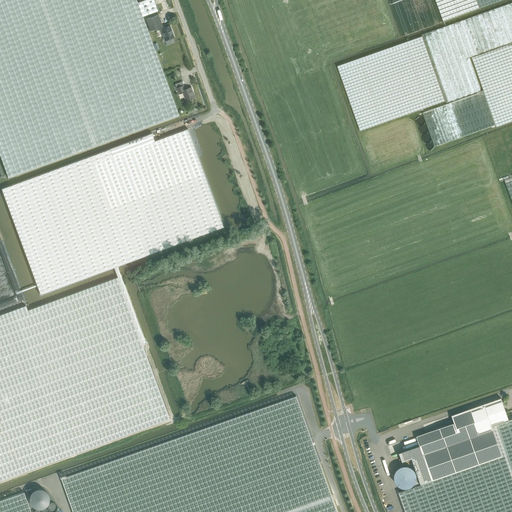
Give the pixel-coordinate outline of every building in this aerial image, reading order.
[(0,0),(0,154),(8,178),(179,115),(142,16),(158,11),(153,0),(143,0),(137,2),(136,0),(0,0)] [(435,0),(443,21),(502,0),(435,0)] [(446,103),(481,91),(469,57),(511,42),(511,2),(422,35),(422,36),(337,66),(360,131),(445,101),(446,103)] [(163,27),(158,14),(146,19),(150,31),(163,27)] [(170,26),(161,29),(165,41),(166,45),(175,42),(173,38),(171,31),(172,30),(170,26)] [(511,43),(508,45),(472,58),(483,90),(477,93),(423,113),(435,146),(496,125),(497,127),(511,121),(511,43)] [(192,92),(193,91),(192,87),(185,89),(184,86),(177,88),(178,92),(182,91),(186,102),(195,99),(192,92)] [(152,133),(2,189),(40,294),(114,267),(115,270),(117,275),(117,277),(121,276),(121,275),(120,274),(118,268),(117,266),(224,227),(188,129),(155,141),(152,133)] [(0,480),(169,418),(142,343),(145,342),(121,276),(117,277),(28,310),(26,305),(0,314),(0,480)] [(337,511),(296,396),(62,478),(73,511),(337,511)] [(420,445),(399,452),(402,461),(412,458),(413,462),(418,477),(418,478),(413,485),(414,487),(421,484),(432,480),(502,456),(492,426),(509,420),(507,415),(504,406),(501,397),(484,403),(451,415),(454,422),(426,432),(416,436),(420,445)] [(511,511),(511,418),(509,420),(492,426),(502,456),(432,480),(421,484),(414,487),(399,492),(405,511),(511,511)] [(31,511),(24,492),(0,500),(0,511),(31,511)]
